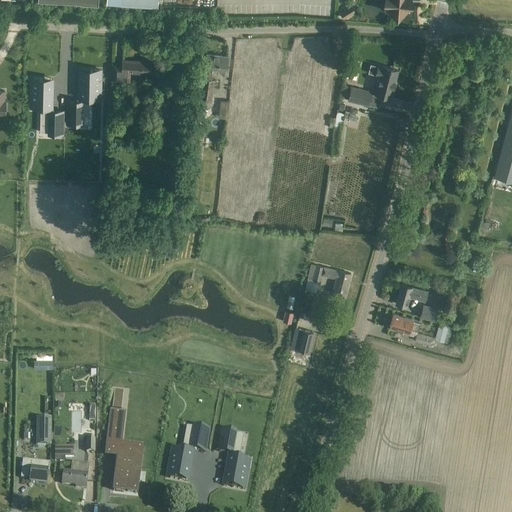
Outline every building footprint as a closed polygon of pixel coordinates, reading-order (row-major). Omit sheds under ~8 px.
[(387,0),(386,9),(384,8),(384,12),(387,13),(388,10),(406,12),(406,14),(410,14),(410,10),(408,10),(408,0),(387,0)] [(340,13),(344,18),(351,14),(347,8),(340,13)] [(225,68),(227,68),(228,56),(207,54),(205,66),(201,66),(196,109),(203,110),(203,108),(209,109),(210,103),(211,103),(214,81),(211,80),(212,72),(224,74),(225,68)] [(150,73),(150,72),(150,62),(123,60),(122,66),(114,66),(113,80),(122,81),(123,71),(150,73)] [(397,70),(377,65),(374,77),(378,77),(374,93),(390,97),(397,70)] [(357,70),(346,68),(344,77),(354,80),(357,70)] [(68,102),(68,124),(82,124),(82,123),(90,123),(91,99),(91,91),(99,92),(99,70),(89,70),(89,72),(81,72),(81,99),(81,102),(80,102),(68,102)] [(33,79),(32,100),(41,101),(41,108),(40,132),(49,132),(49,133),(63,133),(63,111),(50,111),(50,108),(51,82),(43,82),(43,79),(33,79)] [(371,93),(350,88),(347,100),(368,105),(371,93)] [(220,100),(218,118),(226,119),(228,101),(220,100)] [(511,108),(494,177),(511,181),(511,108)] [(330,156),(336,156),(342,120),(344,113),(337,111),(335,118),(333,139),(330,156)] [(126,112),(119,112),(118,121),(126,121),(126,112)] [(196,134),(194,156),(201,157),(203,135),(196,134)] [(480,223),(479,230),(487,232),(488,224),(480,223)] [(351,273),(341,271),(338,270),(338,271),(316,265),(312,280),(320,283),(322,275),(336,278),(332,293),(345,296),(351,273)] [(479,288),(461,283),(459,290),(477,294),(479,288)] [(412,287),(401,284),(396,303),(406,306),(409,296),(425,301),(427,291),(412,287)] [(423,305),(420,318),(435,322),(439,309),(423,305)] [(320,310),(322,320),(331,318),(328,308),(320,310)] [(285,310),(283,321),(291,323),(293,312),(285,310)] [(413,319),(393,313),(389,326),(409,332),(410,328),(418,331),(420,322),(412,319),(413,319)] [(444,342),(448,343),(453,327),(439,323),(434,339),(444,343),(444,342)] [(296,328),(291,348),(298,350),(298,349),(309,352),(313,332),(302,330),(296,328)] [(415,341),(431,345),(433,337),(417,333),(415,341)] [(51,359),(34,359),(34,369),(51,368),(51,359)] [(107,404),(101,453),(110,454),(116,405),(107,404)] [(37,441),(51,441),(51,419),(37,419),(37,441)] [(173,456),(169,478),(175,479),(175,478),(176,476),(180,477),(187,478),(192,452),(192,449),(193,450),(205,452),(209,430),(195,427),(195,429),(186,427),(182,450),(181,458),(173,456)] [(222,430),(218,452),(231,455),(230,457),(226,483),(233,485),(237,485),(237,488),(243,489),(247,468),(239,466),(240,459),(244,435),(235,434),(236,433),(222,430)] [(87,440),(86,452),(94,452),(95,440),(87,440)] [(73,457),(74,446),(55,447),(55,458),(62,458),(62,457),(73,457)] [(111,483),(110,490),(117,490),(117,487),(122,488),(122,490),(130,491),(132,482),(123,481),(123,478),(131,479),(132,469),(124,468),(125,466),(133,467),(135,453),(122,452),(121,465),(119,465),(120,455),(113,454),(111,467),(118,468),(117,470),(114,470),(113,480),(116,481),(116,483),(111,483)] [(50,463),(23,460),(21,478),(30,479),(30,482),(46,484),(47,472),(49,472),(50,463)] [(86,488),(87,478),(87,474),(88,465),(71,463),(70,473),(63,472),(62,484),(76,485),(75,487),(86,488)]
